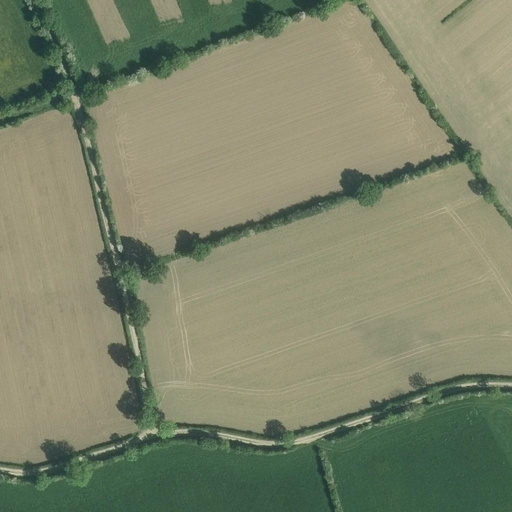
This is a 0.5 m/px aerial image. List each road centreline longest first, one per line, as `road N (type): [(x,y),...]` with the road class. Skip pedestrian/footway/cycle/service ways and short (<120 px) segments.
road 1 (track): [(511,385),(459,391),(275,444),(197,432),(154,435)]
road 2 (track): [(73,93),(154,435)]
road 3 (track): [(154,435),(33,472),(0,469)]
